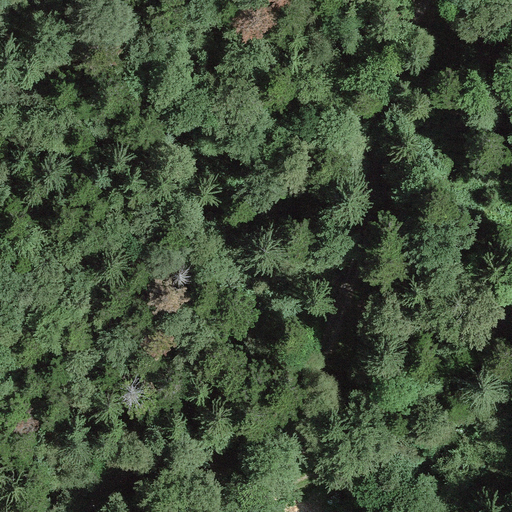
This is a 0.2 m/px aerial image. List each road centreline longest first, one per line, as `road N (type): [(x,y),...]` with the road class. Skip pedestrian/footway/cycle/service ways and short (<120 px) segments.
road 1 (track): [(432,0),(392,61),(373,220),(340,321),(284,461),(250,511)]
road 2 (track): [(264,491),(356,450),(511,314)]
road 3 (track): [(95,511),(159,466),(211,475),(231,511)]
